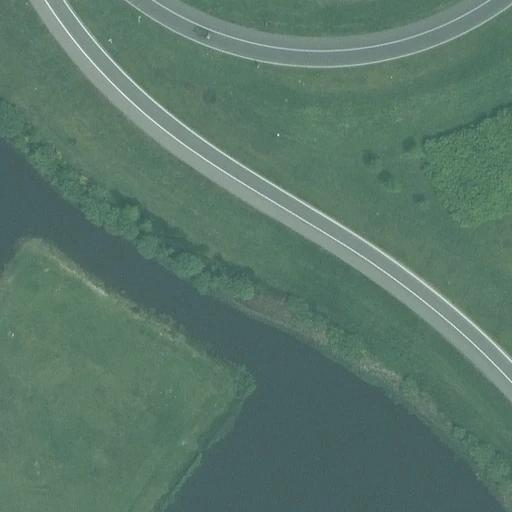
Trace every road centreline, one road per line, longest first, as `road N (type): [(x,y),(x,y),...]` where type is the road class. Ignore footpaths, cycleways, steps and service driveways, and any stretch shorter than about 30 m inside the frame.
road 1 (motorway): [(56,0),(109,75),(186,140),(379,264),(511,375)]
road 2 (motorway): [(505,0),(412,47),(310,59),(212,40),(136,0)]
